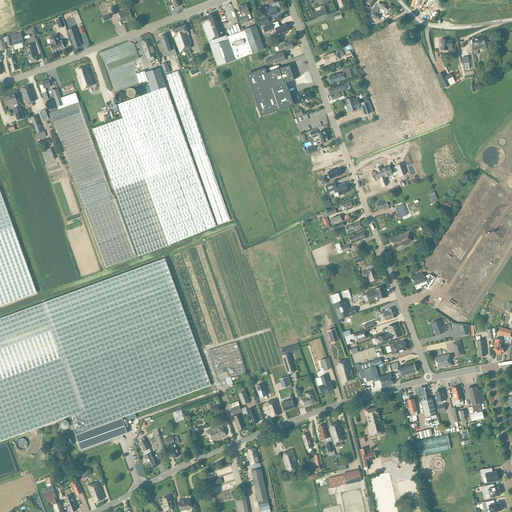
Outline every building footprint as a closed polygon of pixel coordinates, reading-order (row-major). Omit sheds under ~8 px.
[(267,9),(269,17),(278,14),(277,10),(280,9),(280,7),(278,2),(277,2),(276,0),(269,0),(270,0),(268,1),(269,5),(271,4),(272,7),(267,9)] [(380,8),(386,12),(389,7),(380,0),(375,8),(379,11),(380,8)] [(239,19),(240,24),(248,21),(246,15),(250,14),(246,4),(238,7),(240,11),(236,13),(238,19),(239,19)] [(129,9),(118,12),(122,22),(132,18),(129,9)] [(371,21),(375,24),(380,17),(372,11),(370,14),(372,15),(371,16),(373,18),(371,21)] [(200,19),(208,42),(223,36),(215,14),(200,19)] [(58,25),(59,29),(65,27),(62,17),(56,20),(56,21),(54,22),(56,25),(58,25)] [(267,17),(258,20),(260,26),(269,22),(267,17)] [(278,22),(263,27),(265,33),(275,29),(278,35),(279,35),(279,37),(287,34),(286,32),(289,31),(286,24),(281,26),(280,27),(280,26),(278,22)] [(68,30),(75,48),(81,46),(75,28),(73,28),(72,25),(67,27),(68,30)] [(178,48),(180,52),(187,49),(190,49),(192,48),(190,44),(191,43),(187,32),(188,32),(186,25),(170,31),(173,37),(174,37),(178,48)] [(246,34),(228,40),(229,42),(235,60),(253,53),(264,49),(256,26),(244,30),(246,34)] [(21,32),(11,35),(14,45),(24,42),(21,32)] [(169,51),(171,57),(177,55),(173,44),(170,45),(167,34),(159,37),(164,52),(169,51)] [(50,45),(53,52),(64,48),(61,41),(59,41),(56,35),(49,38),(52,44),(50,45)] [(471,45),(472,51),(482,49),(482,48),(486,47),(485,43),(484,37),(472,40),(473,45),(471,45)] [(228,40),(210,46),(217,66),(235,60),(229,42),(228,40)] [(448,40),(441,40),(441,50),(452,50),(452,41),(448,41),(448,40)] [(142,43),(147,58),(155,55),(154,52),(152,47),(151,47),(149,41),(142,43)] [(285,48),(286,51),(294,48),(291,41),(283,44),(277,47),(279,50),(285,48)] [(28,59),(30,63),(38,61),(37,56),(33,43),(24,46),(28,59)] [(369,46),(358,50),(360,55),(364,53),(365,58),(375,54),(373,49),(370,50),(369,46)] [(340,59),(338,51),(322,57),(324,64),(340,59)] [(265,60),(267,66),(275,63),(275,64),(284,61),(286,60),(286,61),(292,59),(290,55),(285,58),(283,52),(272,56),(272,57),(265,60)] [(367,62),(364,63),(365,68),(376,64),(375,62),(377,61),(375,54),(365,58),(367,62)] [(11,65),(12,71),(19,69),(17,61),(16,61),(14,55),(7,57),(9,63),(10,65),(11,65)] [(409,58),(404,60),(407,69),(414,67),(415,69),(421,67),(420,63),(418,63),(416,57),(409,59),(409,58)] [(170,72),(167,63),(161,65),(165,74),(170,72)] [(281,84),(294,80),(292,74),(291,71),(289,65),(267,73),(265,68),(247,75),(261,115),(293,104),(288,88),(283,90),(281,84)] [(380,66),(370,70),(371,75),(381,71),(380,66)] [(78,77),(82,89),(88,87),(86,84),(92,82),(90,75),(89,75),(87,67),(77,70),(79,76),(78,77)] [(328,77),(330,84),(346,79),(352,77),(349,67),(343,69),(344,72),(328,77)] [(93,129),(138,256),(169,245),(216,226),(166,87),(160,68),(145,73),(151,92),(118,104),(123,118),(93,129)] [(413,75),(410,76),(412,82),(422,78),(421,74),(424,73),(422,68),(412,72),(413,75)] [(218,225),(230,220),(178,71),(166,75),(218,225)] [(451,79),(452,79),(453,79),(451,74),(440,79),(444,88),(445,88),(450,85),(449,84),(453,83),(453,84),(454,83),(453,83),(451,79)] [(422,78),(412,82),(415,88),(418,87),(419,90),(429,86),(428,81),(424,82),(422,78)] [(43,85),(40,86),(42,93),(46,92),(45,88),(51,86),(54,85),(53,82),(50,83),(49,80),(42,82),(43,85)] [(148,88),(148,86),(147,85),(146,84),(145,83),(143,83),(141,84),(140,85),(139,86),(139,88),(139,90),(140,91),(141,92),(142,92),(143,93),(145,92),(147,91),(148,90),(148,88)] [(328,89),(330,96),(339,93),(340,93),(342,93),(342,92),(346,91),(344,84),(328,89)] [(462,90),(458,93),(465,101),(471,97),(469,95),(471,93),(463,84),(460,87),(462,90)] [(36,101),(30,86),(21,89),(26,104),(36,101)] [(420,92),(417,93),(419,100),(429,96),(427,92),(431,90),(429,86),(419,90),(420,92)] [(137,92),(137,91),(137,90),(137,89),(136,88),(134,87),(132,87),(131,87),(129,88),(129,89),(128,90),(128,92),(128,93),(129,95),(130,96),(132,96),(134,96),(136,95),(137,93),(137,92)] [(59,110),(50,113),(85,210),(105,267),(136,257),(116,199),(111,192),(79,102),(76,93),(61,98),(58,88),(52,90),(58,107),(59,110)] [(126,95),(126,93),(125,92),(124,91),(123,90),(122,90),(120,90),(119,91),(118,92),(117,93),(117,95),(117,96),(117,97),(118,98),(120,99),(122,100),(123,99),(125,98),(126,97),(126,95)] [(339,93),(330,96),(332,100),(338,98),(339,100),(345,98),(342,92),(342,93),(340,93),(339,93)] [(300,99),(300,101),(304,100),(304,102),(305,101),(306,102),(309,101),(308,100),(312,99),(310,93),(299,97),(293,99),(295,105),(294,101),(300,99)] [(453,93),(449,97),(456,105),(458,103),(460,106),(465,101),(458,93),(455,96),(453,93)] [(14,94),(3,98),(6,106),(13,104),(15,108),(13,109),(17,121),(23,119),(24,118),(20,106),(18,107),(14,94)] [(429,96),(419,100),(421,106),(424,105),(426,108),(436,104),(434,99),(430,100),(429,96)] [(353,97),(345,100),(347,105),(346,105),(349,112),(357,109),(360,108),(363,116),(373,113),(368,101),(359,104),(357,99),(354,100),(353,97)] [(388,104),(382,106),(383,110),(386,109),(387,114),(398,110),(396,104),(389,106),(388,104)] [(431,110),(424,113),(427,121),(438,117),(436,109),(437,109),(436,106),(430,108),(431,110)] [(294,112),(296,117),(302,115),(300,109),(294,112)] [(49,119),(45,110),(40,112),(43,121),(49,119)] [(398,110),(387,114),(389,119),(399,116),(398,110)] [(35,134),(37,140),(46,137),(44,131),(43,131),(37,115),(31,118),(37,133),(35,134)] [(399,116),(389,119),(391,124),(401,121),(399,116)] [(511,120),(505,116),(502,120),(510,126),(511,123),(511,120)] [(393,129),(389,130),(390,134),(396,132),(396,129),(403,126),(401,121),(391,124),(393,129)] [(292,122),(287,124),(290,133),(295,131),(292,122)] [(287,124),(281,126),(285,135),(290,133),(287,124)] [(371,124),(353,130),(358,143),(375,136),(371,124)] [(281,126),(276,128),(280,137),(285,135),(281,126)] [(276,128),(271,130),(275,139),(280,137),(276,128)] [(271,130),(266,131),(270,141),(275,139),(271,130)] [(266,131),(260,134),(264,143),(270,141),(266,131)] [(315,131),(310,132),(311,136),(312,135),(313,139),(315,138),(317,145),(321,144),(328,141),(327,138),(326,134),(325,134),(324,131),(317,133),(316,134),(315,131)] [(491,137),(489,141),(497,147),(500,143),(491,137)] [(489,141),(486,144),(495,150),(497,147),(489,141)] [(486,144),(484,148),(493,153),(495,150),(486,144)] [(55,160),(51,148),(41,152),(45,163),(55,160)] [(484,148),(482,151),(490,157),(493,153),(484,148)] [(482,151),(479,155),(488,160),(490,157),(482,151)] [(479,155),(477,159),(485,164),(488,160),(479,155)] [(290,157),(283,159),(285,166),(292,164),(290,157)] [(283,159),(275,162),(278,169),(285,166),(283,159)] [(275,162),(268,164),(271,171),(278,169),(275,162)] [(268,164),(261,167),(264,173),(271,171),(268,164)] [(402,164),(396,166),(400,176),(406,174),(402,164)] [(293,165),(286,168),(288,175),(296,172),(293,165)] [(377,171),(372,173),(375,181),(380,179),(381,182),(385,180),(384,177),(392,174),(389,167),(381,169),(376,170),(377,171)] [(286,168),(279,171),(281,177),(288,175),(286,168)] [(328,173),(330,179),(342,175),(339,169),(328,173)] [(279,171),(271,173),(274,180),(281,177),(279,171)] [(271,173),(264,176),(266,182),(274,180),(271,173)] [(327,183),(325,177),(318,180),(320,186),(327,183)] [(340,195),(341,196),(343,196),(343,194),(348,192),(345,183),(336,186),(334,183),(325,186),(329,195),(338,192),(339,195),(340,195)] [(498,192),(488,186),(485,191),(483,190),(481,193),(486,196),(487,195),(494,199),(498,192)] [(300,189),(295,190),(298,200),(303,198),(300,189)] [(0,305),(36,293),(0,192),(0,305)] [(432,202),(437,200),(435,192),(429,193),(432,202)] [(478,204),(487,210),(490,205),(485,201),(486,199),(481,195),(479,198),(481,200),(478,204)] [(277,197),(272,198),(276,208),(281,206),(277,197)] [(387,203),(385,199),(382,201),(383,201),(377,204),(379,210),(385,208),(385,209),(388,208),(388,207),(394,205),(392,201),(391,202),(387,203)] [(446,209),(448,211),(452,203),(447,200),(446,201),(445,200),(443,203),(445,204),(443,208),(446,210),(446,209)] [(351,208),(353,207),(351,202),(341,206),(343,211),(346,210),(347,211),(351,209),(351,208)] [(487,210),(478,204),(475,209),(473,207),(471,211),(476,214),(478,212),(484,215),(487,210)] [(403,205),(395,208),(399,218),(407,215),(403,205)] [(321,213),(323,218),(336,213),(335,208),(327,211),(321,213)] [(470,217),(467,222),(476,227),(479,222),(474,218),(475,216),(470,213),(468,216),(470,217)] [(501,226),(507,228),(511,217),(505,214),(501,226)] [(340,215),(330,220),(332,226),(343,221),(340,215)] [(362,227),(360,222),(345,228),(348,234),(362,227)] [(476,227),(467,222),(464,226),(462,225),(460,228),(465,231),(467,229),(473,233),(476,227)] [(459,234),(456,239),(465,244),(468,239),(463,235),(464,233),(459,230),(457,233),(459,234)] [(390,239),(393,249),(401,246),(409,243),(407,237),(410,236),(409,231),(397,236),(390,239)] [(497,236),(506,240),(509,234),(499,231),(497,236)] [(349,236),(351,244),(366,238),(364,232),(354,235),(354,234),(349,236)] [(506,240),(497,236),(495,241),(504,245),(506,240)] [(426,249),(431,252),(436,245),(435,245),(437,242),(431,238),(429,242),(430,243),(426,249)] [(465,244),(456,239),(453,243),(451,242),(449,245),(454,248),(455,246),(462,250),(465,244)] [(335,245),(339,254),(350,249),(348,245),(341,248),(339,243),(335,245)] [(457,256),(450,252),(452,249),(447,246),(445,249),(447,250),(443,256),(453,262),(457,256)] [(499,261),(489,257),(487,263),(497,266),(499,261)] [(0,318),(0,441),(68,417),(81,450),(127,433),(122,418),(211,385),(165,258),(0,318)] [(441,275),(446,266),(434,258),(429,267),(441,275)] [(368,277),(370,282),(378,279),(374,267),(366,270),(366,271),(361,272),(363,278),(368,277)] [(430,287),(432,283),(435,278),(430,274),(424,277),(422,273),(413,276),(414,278),(412,279),(414,285),(425,281),(426,285),(429,287),(430,287)] [(478,286),(475,291),(483,295),(487,286),(489,287),(490,284),(479,280),(477,285),(478,286)] [(386,296),(382,286),(365,292),(366,295),(364,296),(365,300),(368,300),(369,303),(386,296)] [(349,309),(346,300),(333,304),(338,319),(356,313),(354,307),(349,309)] [(383,313),(386,320),(397,316),(394,308),(388,310),(389,311),(383,313)] [(432,323),(436,335),(447,331),(445,326),(442,327),(439,320),(432,323)] [(373,321),(364,325),(366,330),(375,327),(373,321)] [(387,340),(393,339),(401,336),(397,323),(388,327),(391,333),(385,335),(385,334),(378,337),(380,344),(388,341),(387,340)] [(511,330),(500,327),(498,334),(509,337),(511,330)] [(327,330),(331,343),(339,341),(336,328),(327,330)] [(365,330),(353,335),(355,342),(368,338),(365,330)] [(495,339),(494,347),(496,347),(495,352),(498,353),(498,354),(502,354),(503,353),(503,349),(503,348),(501,347),(502,340),(495,339)] [(476,341),(478,357),(486,356),(484,340),(476,341)] [(462,352),(459,341),(452,343),(455,353),(462,352)] [(207,351),(219,388),(228,385),(226,379),(246,372),(236,342),(207,351)] [(389,344),(393,355),(396,354),(407,350),(404,342),(400,343),(400,342),(393,344),(392,343),(389,344)] [(282,355),(288,374),(295,372),(289,353),(282,355)] [(438,369),(452,366),(449,354),(434,358),(438,369)] [(320,360),(323,371),(332,368),(329,358),(320,360)] [(362,364),(364,369),(373,366),(373,365),(374,366),(382,363),(380,358),(372,361),(372,362),(371,361),(362,364)] [(336,366),(342,383),(345,383),(351,381),(354,379),(349,362),(348,359),(340,362),(341,365),(336,366)] [(379,377),(382,388),(394,384),(393,382),(397,381),(397,380),(400,379),(400,377),(416,372),(414,364),(398,368),(397,363),(387,366),(389,371),(393,370),(393,371),(398,369),(398,372),(391,375),(391,374),(379,377)] [(379,380),(375,366),(369,368),(361,371),(362,376),(365,375),(367,382),(373,380),(373,382),(379,380)] [(319,387),(321,395),(328,393),(328,392),(333,390),(331,383),(329,383),(327,375),(321,377),(323,385),(319,387)] [(256,387),(260,398),(267,396),(263,384),(256,387)] [(452,388),(456,407),(462,405),(463,403),(459,387),(452,388)] [(468,408),(471,421),(484,418),(480,403),(484,402),(481,389),(477,390),(476,387),(468,389),(472,405),(472,407),(468,408)] [(250,402),(245,390),(244,388),(237,391),(243,405),(250,402)] [(424,389),(417,390),(421,401),(427,400),(424,389)] [(436,405),(438,413),(445,411),(444,403),(443,404),(442,401),(445,400),(443,390),(438,392),(439,393),(435,394),(437,402),(438,405),(436,405)] [(314,395),(313,395),(312,391),(305,394),(306,396),(301,398),(300,399),(301,403),(303,402),(305,407),(316,403),(314,395)] [(421,401),(425,418),(430,417),(431,420),(437,419),(432,398),(427,400),(421,401)] [(267,406),(271,417),(281,414),(276,399),(268,402),(269,405),(267,406)] [(410,413),(411,417),(417,415),(413,399),(407,400),(410,413)] [(281,403),(284,412),(288,410),(288,409),(294,407),(292,400),(281,403)] [(233,415),(242,412),(238,401),(229,404),(233,415)] [(456,407),(452,408),(453,412),(455,422),(460,421),(458,411),(457,406),(456,407)] [(365,410),(368,420),(367,420),(370,432),(379,430),(380,434),(384,433),(383,429),(379,416),(378,413),(377,407),(365,410)] [(228,422),(224,408),(219,410),(224,424),(228,422)] [(247,411),(252,425),(258,422),(253,408),(247,411)] [(240,414),(233,417),(239,430),(245,428),(240,414)] [(335,444),(336,447),(343,446),(342,442),(343,441),(342,438),(343,437),(339,422),(329,425),(330,428),(328,429),(329,432),(330,432),(334,444),(335,444)] [(192,426),(196,436),(202,434),(200,428),(196,429),(195,425),(192,426)] [(211,435),(214,441),(218,439),(227,435),(222,425),(206,432),(207,437),(211,435)] [(324,425),(318,426),(322,439),(328,437),(324,425)] [(419,432),(421,438),(433,435),(431,428),(419,432)] [(312,448),(308,433),(302,435),(307,449),(312,448)] [(170,449),(173,458),(179,456),(176,447),(175,445),(179,443),(177,437),(173,438),(172,436),(165,439),(167,446),(169,445),(170,449)] [(416,440),(418,455),(450,450),(448,436),(416,440)] [(147,465),(150,470),(157,466),(154,461),(155,460),(151,452),(145,440),(144,438),(140,439),(142,442),(139,443),(145,454),(144,455),(145,456),(144,456),(148,464),(147,465)] [(334,451),(331,442),(325,443),(328,453),(334,451)] [(251,466),(259,464),(256,448),(248,450),(251,466)] [(282,456),(287,472),(298,469),(292,450),(287,451),(288,454),(282,456)] [(370,461),(376,459),(374,452),(361,455),(364,468),(371,466),(370,461)] [(392,452),(392,463),(403,463),(402,452),(392,452)] [(270,511),(261,469),(251,471),(259,511),(270,511)] [(486,475),(487,483),(498,481),(496,471),(488,473),(487,469),(480,470),(481,476),(486,475)] [(328,478),(330,487),(345,484),(346,485),(361,481),(359,470),(343,473),(344,475),(328,478)] [(71,483),(76,495),(82,493),(77,480),(71,483)] [(92,498),(94,503),(104,499),(100,483),(93,485),(92,483),(87,485),(92,498)] [(489,493),(490,498),(500,495),(500,494),(500,490),(499,491),(498,487),(494,488),(494,484),(483,486),(484,494),(489,493)] [(54,505),(58,503),(53,490),(44,493),(48,503),(52,501),(54,505)] [(65,498),(70,511),(72,511),(77,510),(71,495),(65,498)] [(171,496),(162,498),(165,511),(171,509),(172,511),(176,511),(176,508),(174,509),(171,496)] [(237,511),(248,511),(246,497),(235,500),(237,511)] [(178,502),(180,511),(192,508),(189,500),(185,501),(184,500),(178,502)] [(489,508),(490,511),(493,511),(502,510),(501,509),(502,508),(501,504),(500,504),(500,503),(495,504),(494,500),(481,503),(483,510),(489,508)] [(58,503),(54,505),(56,511),(63,511),(60,502),(58,503)]
